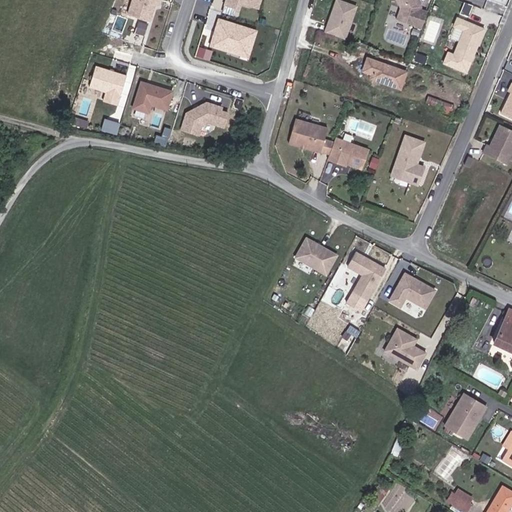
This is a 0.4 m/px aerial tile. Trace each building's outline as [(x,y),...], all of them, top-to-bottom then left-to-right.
[(130,0),(126,14),(147,20),(152,3),(153,0),(130,0)] [(223,0),(222,5),(236,9),(238,2),(246,5),(247,0),(223,0)] [(336,0),(334,0),(324,32),(344,39),(354,6),(336,0)] [(424,28),(429,11),(422,9),(423,7),(419,0),(398,0),(403,8),(399,20),(424,28)] [(254,29),(218,17),(210,43),(237,51),(241,41),(249,43),(254,29)] [(488,29),(457,17),(453,28),(462,32),(453,54),(447,52),(442,64),(469,75),(488,29)] [(241,41),(237,51),(246,54),(249,43),(241,41)] [(404,90),(410,74),(371,60),(366,73),(376,76),(374,80),(404,90)] [(125,76),(93,65),(86,85),(119,96),(125,76)] [(140,82),(132,108),(148,113),(150,104),(166,109),(171,91),(140,82)] [(511,84),(509,90),(511,91),(502,113),(511,117),(511,84)] [(186,112),(181,128),(199,133),(201,124),(207,120),(222,124),(226,110),(219,108),(220,105),(205,101),(186,112)] [(292,123),(287,145),(319,153),(325,130),(292,123)] [(511,158),(511,128),(502,125),(493,147),(490,146),(486,153),(510,164),(511,158)] [(156,141),(168,145),(173,128),(166,126),(164,134),(159,133),(156,141)] [(423,142),(404,137),(392,173),(410,179),(409,183),(417,185),(423,167),(416,165),(423,142)] [(368,149),(335,138),(328,160),(346,166),(346,164),(362,168),(368,149)] [(477,158),(471,155),(468,164),(474,166),(477,158)] [(410,179),(392,173),(391,177),(409,183),(410,179)] [(340,255),(302,237),(292,258),(330,276),(340,255)] [(385,269),(355,253),(348,267),(362,275),(346,304),(362,312),(385,269)] [(401,275),(388,301),(401,308),(405,300),(424,309),(433,291),(401,275)] [(511,311),(510,310),(492,344),(511,354),(511,311)] [(415,338),(395,327),(382,350),(414,368),(424,352),(411,345),(415,338)] [(425,399),(430,390),(425,388),(421,397),(425,399)] [(467,388),(449,421),(471,434),(490,401),(467,388)] [(420,424),(424,415),(414,410),(411,419),(420,424)] [(406,444),(400,441),(394,453),(401,456),(406,444)] [(510,511),(511,510),(511,489),(507,486),(492,511),(510,511)] [(370,509),(374,511),(376,511),(390,493),(384,489),(370,509)] [(455,495),(451,502),(466,511),(470,511),(474,506),(455,495)]
